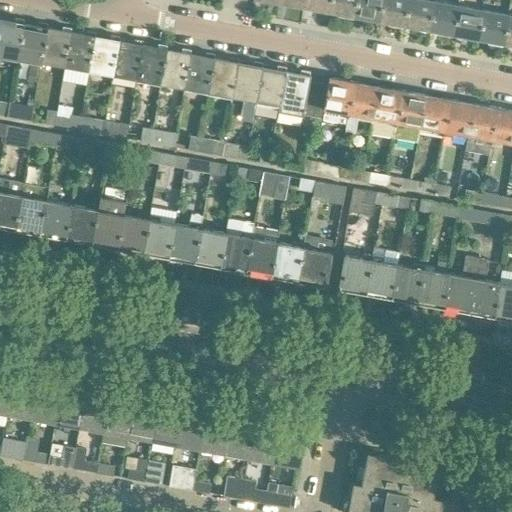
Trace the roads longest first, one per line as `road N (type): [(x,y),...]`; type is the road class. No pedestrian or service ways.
road 1 (residential): [(511,82),(121,14)]
road 2 (residential): [(346,373),(69,325)]
road 3 (residential): [(0,482),(13,473),(230,511)]
road 4 (unclassified): [(319,511),(346,373)]
